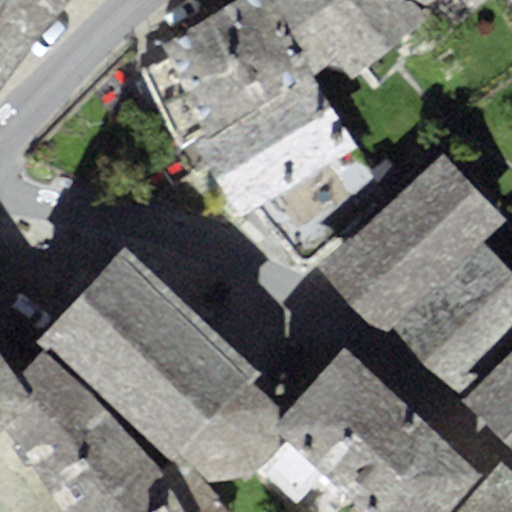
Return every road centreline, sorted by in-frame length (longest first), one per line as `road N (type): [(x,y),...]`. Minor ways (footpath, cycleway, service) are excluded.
road 1 (residential): [(511,460),(352,332),(251,268),(109,217),(0,193)]
road 2 (unclassified): [(0,143),(134,0)]
